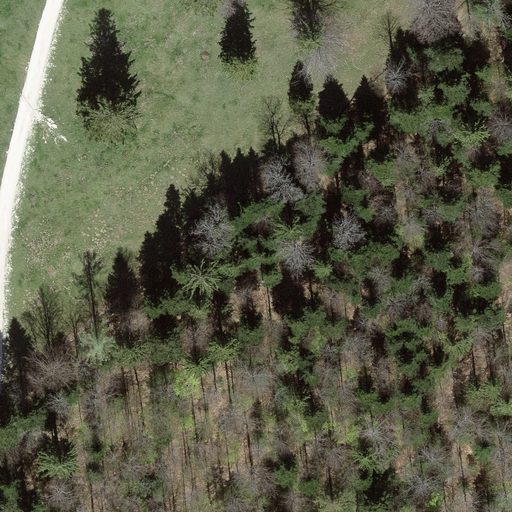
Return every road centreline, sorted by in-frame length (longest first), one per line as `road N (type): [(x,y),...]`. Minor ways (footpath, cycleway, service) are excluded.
road 1 (track): [(54,0),(21,125),(0,262)]
road 2 (track): [(391,511),(511,288)]
